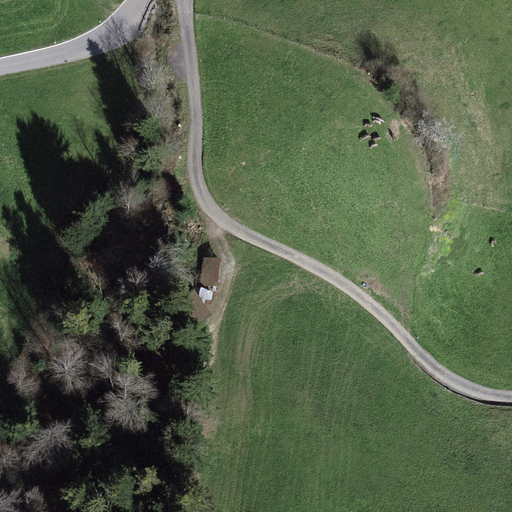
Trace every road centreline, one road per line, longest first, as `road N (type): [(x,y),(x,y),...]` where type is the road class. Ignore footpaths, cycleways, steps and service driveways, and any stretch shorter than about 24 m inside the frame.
road 1 (track): [(182,0),(196,176),(206,202),(225,223),(331,275),(469,390),(511,398)]
road 2 (unclassified): [(0,67),(89,45),(125,24),(145,0)]
